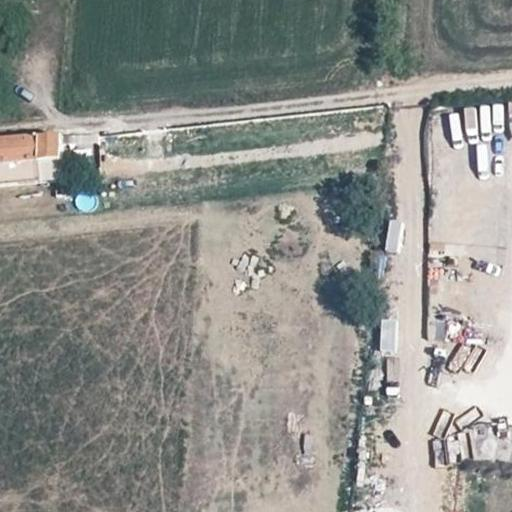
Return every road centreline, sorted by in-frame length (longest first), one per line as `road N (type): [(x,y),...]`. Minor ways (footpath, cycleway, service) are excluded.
road 1 (track): [(511,74),(0,131)]
road 2 (unknown): [(511,161),(471,185),(453,210),(436,311),(423,511)]
